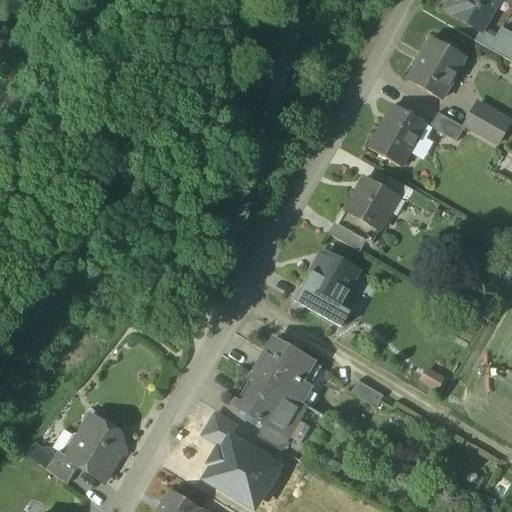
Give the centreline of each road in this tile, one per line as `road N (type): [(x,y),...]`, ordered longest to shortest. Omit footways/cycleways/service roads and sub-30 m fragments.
road 1 (track): [(511,457),(223,283),(297,0)]
road 2 (residential): [(410,0),(119,511)]
